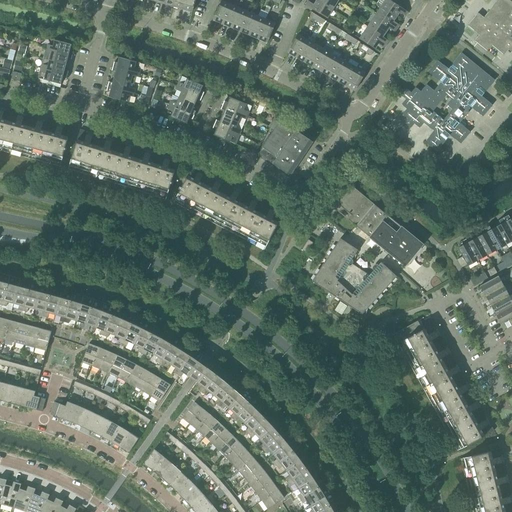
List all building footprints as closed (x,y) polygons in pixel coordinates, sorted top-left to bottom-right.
[(175,0),(174,5),(183,8),(185,0),(175,0)] [(185,0),(183,8),(193,11),(196,0),(185,0)] [(332,9),(318,0),(317,0),(315,5),(308,1),(306,4),(327,17),(332,9)] [(318,0),(332,9),(337,1),(336,0),(318,0)] [(379,0),(377,3),(382,6),(396,16),(400,11),(406,15),(408,12),(390,0),(379,0)] [(511,0),(498,0),(493,7),(495,9),(491,13),(489,11),(484,17),(478,12),(468,25),(480,35),(475,40),(488,51),(492,45),(504,55),(511,46),(511,47),(511,0)] [(214,19),(223,23),(231,5),(222,1),(214,19)] [(223,23),(232,27),(240,8),(231,5),(223,23)] [(382,6),(377,14),(397,28),(400,25),(393,20),(396,16),(382,6)] [(232,27),(241,30),(249,12),(240,8),(232,27)] [(241,30),(250,34),(258,16),(249,12),(241,30)] [(377,14),(372,22),(386,32),(389,27),(395,31),(397,28),(377,14)] [(250,34),(259,38),(266,20),(258,16),(250,34)] [(266,20),(259,38),(268,42),(276,24),(266,20)] [(372,22),(366,30),(387,44),(389,40),(383,36),(386,32),(372,22)] [(387,44),(366,30),(361,38),(375,48),(378,43),(384,47),(387,44)] [(288,51),(297,56),(307,39),(298,34),(288,51)] [(49,38),(47,48),(73,55),(74,51),(71,50),(72,44),(49,38)] [(297,56),(305,61),(315,44),(307,39),(297,56)] [(305,61),(314,66),(323,49),(315,44),(305,61)] [(47,48),(44,58),(67,64),(68,58),(72,59),(73,55),(47,48)] [(314,66),(322,71),(332,53),(323,49),(314,66)] [(322,71),(330,75),(340,58),(332,53),(322,71)] [(408,118),(404,124),(410,129),(414,123),(420,128),(424,122),(434,130),(426,141),(437,151),(450,134),(461,143),(470,131),(460,123),(469,112),(468,109),(471,106),(483,116),(493,105),(482,96),(495,80),(462,53),(449,69),(438,60),(429,71),(441,82),(434,90),(427,84),(421,91),(416,87),(411,93),(406,88),(401,94),(406,98),(402,104),(407,108),(403,114),(408,118)] [(115,61),(114,66),(140,73),(141,69),(139,68),(141,62),(120,57),(118,62),(115,61)] [(44,58),(41,68),(68,75),(69,70),(65,69),(67,64),(44,58)] [(330,75),(339,80),(348,63),(340,58),(330,75)] [(3,67),(10,69),(13,61),(5,59),(3,67)] [(24,63),(16,62),(14,70),(22,72),(24,63)] [(339,80),(347,85),(357,68),(348,63),(339,80)] [(116,71),(114,77),(135,82),(137,76),(139,77),(140,73),(114,66),(112,70),(116,71)] [(0,68),(0,69),(0,73),(9,76),(10,70),(0,68)] [(68,75),(41,68),(39,78),(61,84),(63,78),(67,79),(68,75)] [(357,68),(347,85),(356,90),(365,73),(357,68)] [(22,73),(14,71),(12,79),(20,81),(22,73)] [(182,76),(178,85),(203,96),(205,92),(201,91),(204,85),(182,76)] [(109,81),(108,85),(135,92),(136,88),(134,88),(135,82),(114,77),(113,82),(109,81)] [(135,92),(108,85),(107,90),(111,91),(109,96),(130,102),(132,96),(133,96),(135,92)] [(182,91),(179,97),(195,104),(198,99),(201,100),(203,96),(178,85),(176,89),(182,91)] [(503,92),(508,97),(511,94),(506,89),(503,92)] [(225,101),(223,105),(248,115),(252,106),(230,96),(228,102),(225,101)] [(171,100),(170,104),(195,115),(197,111),(193,109),(195,104),(179,97),(177,103),(171,100)] [(195,115),(170,104),(168,108),(174,110),(171,116),(187,123),(190,117),(193,119),(195,115)] [(225,110),(222,115),(244,125),(248,115),(223,105),(221,109),(225,110)] [(0,149),(2,149),(12,110),(7,109),(4,111),(4,112),(0,110),(0,149)] [(2,149),(21,155),(32,116),(27,114),(24,116),(23,117),(19,116),(19,115),(17,112),(12,110),(2,149)] [(217,119),(215,123),(240,134),(244,125),(222,115),(220,121),(217,119)] [(21,155),(41,160),(52,121),(47,120),(43,122),(39,121),(39,120),(37,117),(32,116),(21,155)] [(275,118),(270,126),(275,129),(280,121),(275,118)] [(52,121),(41,160),(61,165),(69,137),(72,126),(66,125),(63,127),(58,126),(56,122),(52,121)] [(259,153),(288,173),(300,154),(304,156),(314,142),(296,130),(295,131),(280,121),(259,153)] [(240,134),(215,123),(213,127),(217,129),(214,134),(236,144),(240,134)] [(69,168),(89,174),(101,135),(96,134),(92,135),(92,136),(88,134),(86,131),(81,129),(80,130),(77,139),(78,139),(69,168)] [(396,133),(391,140),(397,144),(402,138),(396,133)] [(89,174),(108,180),(120,141),(115,140),(112,141),(112,142),(107,140),(105,137),(101,135),(89,174)] [(108,180),(128,186),(140,147),(135,146),(131,148),(127,147),(127,146),(125,143),(120,141),(108,180)] [(128,186),(147,192),(159,153),(154,152),(151,154),(146,153),(146,152),(144,149),(140,147),(128,186)] [(159,153),(147,192),(167,198),(175,170),(176,170),(179,159),(174,158),(170,160),(166,159),(166,158),(164,155),(159,153)] [(174,201),(193,211),(211,175),(207,172),(203,174),(198,172),(199,171),(198,168),(193,165),(188,175),(174,201)] [(193,211),(211,220),(229,184),(225,182),(221,183),(217,181),(216,177),(211,175),(193,211)] [(348,219),(356,226),(375,204),(363,194),(362,194),(363,193),(361,191),(360,190),(359,191),(346,180),(328,203),(339,211),(342,207),(352,215),(348,219)] [(211,220),(229,229),(247,194),(243,191),(239,192),(239,193),(235,191),(235,190),(234,186),(229,184),(211,220)] [(229,229),(247,239),(266,203),(261,200),(257,202),(253,200),(253,199),(252,196),(247,194),(229,229)] [(266,203),(247,239),(265,248),(279,222),(284,212),(279,210),(275,211),(271,209),(270,205),(266,203)] [(356,226),(370,237),(388,215),(383,211),(384,209),(380,208),(375,204),(356,226)] [(370,237),(384,249),(403,226),(400,223),(399,224),(388,215),(370,237)] [(502,224),(497,227),(506,244),(511,240),(511,231),(504,218),(500,220),(502,224)] [(403,226),(384,249),(406,266),(408,263),(409,263),(422,248),(421,247),(424,244),(406,229),(406,228),(403,226)] [(490,226),(485,228),(497,249),(506,244),(497,227),(492,230),(490,226)] [(483,234),(478,237),(487,254),(497,249),(485,228),(481,230),(483,234)] [(471,236),(466,238),(478,259),(487,254),(478,237),(473,240),(471,236)] [(350,262),(358,249),(341,238),(312,281),(363,314),(397,276),(382,262),(370,275),(350,262)] [(478,259),(466,238),(462,241),(463,243),(464,243),(465,244),(459,248),(463,256),(457,259),(462,267),(468,264),(468,265),(478,259)] [(302,249),(307,252),(314,242),(309,239),(302,249)] [(507,267),(504,262),(497,265),(500,271),(507,267)] [(497,272),(494,267),(488,270),(491,276),(497,272)] [(485,272),(475,277),(471,280),(474,285),(488,278),(485,272)] [(479,293),(482,297),(504,285),(499,275),(480,285),(483,291),(479,293)] [(215,399),(213,397),(214,395),(218,398),(215,402),(216,402),(211,408),(216,412),(222,417),(231,425),(240,434),(246,427),(244,425),(246,423),(249,426),(249,427),(246,430),(247,431),(241,436),(251,446),(259,455),(267,464),(274,458),(272,455),(274,454),(277,457),(277,458),(274,461),(274,462),(268,466),(277,477),(284,487),(291,497),(299,492),(297,489),(299,488),(302,491),(302,492),(298,495),(299,495),(292,499),(300,511),(335,511),(331,504),(325,495),(320,487),(314,478),(308,469),(301,460),(295,451),(287,442),(281,435),(273,425),(265,417),(258,409),(251,403),(242,394),(235,388),(225,380),(216,373),(208,367),(204,364),(199,360),(191,355),(181,349),(171,342),(163,338),(152,332),(142,327),(134,323),(122,318),(114,314),(103,310),(93,307),(81,303),(70,299),(49,293),(40,291),(28,288),(9,283),(0,280),(0,311),(36,321),(38,312),(35,311),(35,308),(40,310),(41,310),(40,314),(40,315),(39,322),(65,329),(76,333),(79,324),(76,322),(77,320),(81,321),(82,322),(80,326),(81,326),(79,333),(84,335),(92,338),(103,343),(110,345),(114,347),(118,339),(115,337),(116,335),(120,337),(121,337),(119,341),(119,342),(117,348),(122,351),(129,354),(140,360),(147,364),(151,366),(156,358),(152,356),(154,353),(158,356),(156,360),(157,361),(153,367),(158,370),(174,380),(182,386),(189,376),(194,379),(197,381),(190,391),(198,397),(206,404),(209,406),(215,399)] [(488,300),(491,305),(509,295),(504,285),(482,297),(484,302),(488,300)] [(491,305),(496,315),(511,305),(511,299),(509,295),(491,305)] [(341,301),(335,310),(342,315),(347,306),(341,301)] [(511,305),(496,315),(502,324),(509,320),(511,325),(511,305)] [(394,333),(398,340),(433,321),(432,318),(429,317),(427,315),(394,333)] [(0,316),(0,337),(4,339),(10,319),(0,316)] [(10,319),(4,339),(13,341),(15,342),(20,322),(10,319)] [(398,340),(410,361),(445,342),(442,336),(437,334),(436,332),(437,327),(433,321),(398,340)] [(20,322),(15,342),(17,342),(25,345),(31,325),(20,322)] [(31,325),(25,345),(34,347),(36,347),(41,328),(31,325)] [(41,328),(36,347),(38,348),(47,350),(50,340),(50,338),(51,336),(52,332),(52,331),(41,328)] [(410,361),(419,378),(454,359),(452,354),(447,352),(446,350),(447,345),(445,342),(410,361)] [(88,367),(91,368),(99,347),(90,343),(82,362),(90,365),(88,367)] [(94,366),(101,369),(109,350),(99,347),(91,368),(93,369),(94,366)] [(106,375),(108,376),(118,355),(109,350),(101,369),(107,372),(106,375)] [(111,374),(118,377),(127,359),(118,355),(108,376),(110,377),(111,374)] [(0,364),(8,366),(10,361),(0,358),(0,364)] [(127,359),(118,377),(125,380),(127,382),(136,364),(127,359)] [(419,378),(430,397),(465,377),(462,372),(457,370),(456,368),(457,363),(454,359),(419,378)] [(136,364),(127,382),(129,383),(135,386),(145,368),(136,364)] [(140,392),(142,393),(154,373),(145,368),(135,386),(141,390),(140,392)] [(145,392),(152,396),(162,379),(154,373),(142,393),(144,395),(145,392)] [(430,397),(439,414),(474,394),(472,390),(470,389),(467,388),(466,386),(467,381),(465,377),(430,397)] [(162,379),(152,396),(158,400),(156,402),(158,404),(171,384),(162,379)] [(73,385),(85,390),(87,385),(75,381),(73,385)] [(0,397),(0,399),(10,402),(15,385),(4,382),(0,397)] [(10,402),(20,405),(25,388),(15,385),(10,402)] [(85,390),(96,395),(98,390),(87,385),(85,390)] [(20,405),(37,409),(40,397),(35,395),(36,391),(25,388),(20,405)] [(96,395),(107,400),(109,395),(98,390),(96,395)] [(439,414),(449,432),(484,412),(482,408),(478,407),(475,403),(476,402),(477,399),(474,394),(439,414)] [(107,400),(117,405),(120,401),(109,395),(107,400)] [(40,397),(37,409),(42,411),(46,398),(40,397)] [(51,414),(56,416),(61,403),(55,401),(51,414)] [(62,418),(72,422),(79,405),(68,401),(66,405),(61,403),(56,416),(62,418)] [(117,405),(128,411),(130,406),(120,401),(117,405)] [(182,417),(184,419),(190,424),(203,408),(195,401),(182,417)] [(72,422),(82,426),(89,410),(79,405),(72,422)] [(128,411),(138,417),(140,413),(130,406),(128,411)] [(194,431),(196,432),(211,414),(203,408),(190,424),(196,428),(194,431)] [(82,426),(92,431),(100,415),(89,410),(82,426)] [(484,412),(449,432),(459,450),(485,435),(485,436),(493,431),(492,429),(493,428),(492,425),(488,424),(488,425),(485,420),(486,420),(487,417),(484,412)] [(140,413),(138,417),(148,424),(151,420),(140,413)] [(199,431),(205,436),(218,421),(211,414),(196,432),(197,433),(199,431)] [(92,431),(101,436),(110,420),(100,415),(92,431)] [(101,436),(111,441),(120,425),(110,420),(101,436)] [(208,443),(210,445),(226,428),(218,421),(205,436),(210,441),(208,443)] [(111,441),(120,446),(129,431),(120,425),(111,441)] [(213,444),(219,449),(233,435),(226,428),(210,445),(211,446),(213,444)] [(129,431),(120,446),(129,453),(139,438),(129,431)] [(165,435),(174,443),(178,439),(169,432),(168,431),(165,435)] [(233,435),(219,449),(224,454),(226,456),(240,442),(233,435)] [(174,443),(184,451),(187,447),(178,439),(174,443)] [(240,442),(226,456),(227,458),(232,463),(247,449),(240,442)] [(184,451),(192,459),(196,455),(187,447),(184,451)] [(462,458),(467,478),(505,469),(505,467),(506,467),(505,463),(501,462),(500,457),(503,454),(502,451),(501,451),(500,448),(491,451),(462,458)] [(144,463),(153,470),(164,456),(155,449),(144,463)] [(247,449),(232,463),(237,469),(239,470),(254,457),(247,449)] [(192,459),(201,467),(205,463),(196,455),(192,459)] [(153,470),(161,477),(173,463),(164,456),(153,470)] [(254,457),(239,470),(240,472),(245,477),(260,465),(254,457)] [(161,477),(169,484),(181,471),(173,463),(161,477)] [(201,467),(209,476),(213,472),(205,463),(201,467)] [(260,465),(245,477),(245,478),(249,483),(251,485),(267,472),(260,465)] [(467,478),(472,498),(510,488),(510,487),(511,487),(510,483),(506,481),(505,477),(508,473),(507,470),(505,470),(505,469),(467,478)] [(169,484),(177,491),(190,479),(181,471),(169,484)] [(209,476),(217,484),(221,481),(213,472),(209,476)] [(267,472),(251,485),(252,487),(257,493),(273,480),(267,472)] [(177,491),(185,499),(198,487),(190,479),(177,491)] [(273,480),(257,493),(261,498),(262,500),(279,489),(273,480)] [(11,509),(13,510),(19,490),(20,490),(20,488),(22,483),(14,481),(13,486),(6,484),(5,486),(1,503),(12,507),(11,509)] [(217,484),(225,493),(229,490),(221,481),(217,484)] [(26,511),(27,511),(33,495),(34,495),(34,493),(36,488),(29,486),(27,490),(20,488),(20,490),(19,490),(13,510),(15,511),(16,508),(19,509),(18,511),(26,511)] [(185,499),(192,507),(205,495),(198,487),(185,499)] [(472,498),(475,511),(497,511),(511,508),(511,501),(509,497),(510,497),(511,493),(511,492),(511,489),(510,490),(510,488),(472,498)] [(279,489),(262,500),(264,502),(268,509),(275,504),(280,500),(284,498),(285,497),(279,489)] [(225,493),(233,503),(237,500),(229,490),(225,493)] [(41,511),(47,500),(47,501),(48,499),(50,494),(43,491),(41,496),(34,493),(34,495),(33,495),(27,511),(28,511),(41,511)] [(192,507),(195,511),(202,511),(213,504),(205,495),(192,507)] [(57,511),(60,507),(61,505),(64,501),(57,497),(54,502),(48,499),(47,501),(47,500),(41,511),(57,511)] [(233,503),(239,511),(240,511),(244,509),(237,500),(233,503)]
